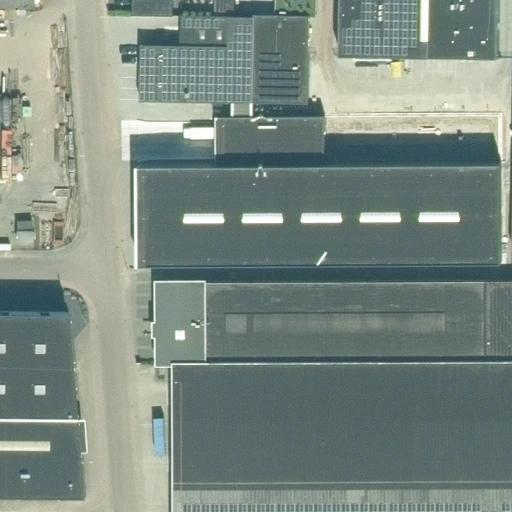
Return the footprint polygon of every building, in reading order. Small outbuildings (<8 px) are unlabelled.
[(315,16),(315,0),(275,0),(275,13),(309,14),(309,16),(315,16)] [(340,0),(339,53),(428,55),(496,56),(497,0),(340,0)] [(140,99),(253,101),(254,13),(253,13),(253,15),(181,14),(180,44),(141,43),(140,99)] [(254,13),(253,101),(308,102),(309,53),(309,42),(309,40),(309,18),(309,16),(309,14),(275,13),(254,13)] [(147,164),(147,264),(501,261),(500,113),(224,115),(224,163),(147,164)] [(511,511),(511,278),(159,281),(159,361),(174,361),(174,511),(511,511)] [(0,492),(81,494),(68,312),(0,310),(0,492)]
